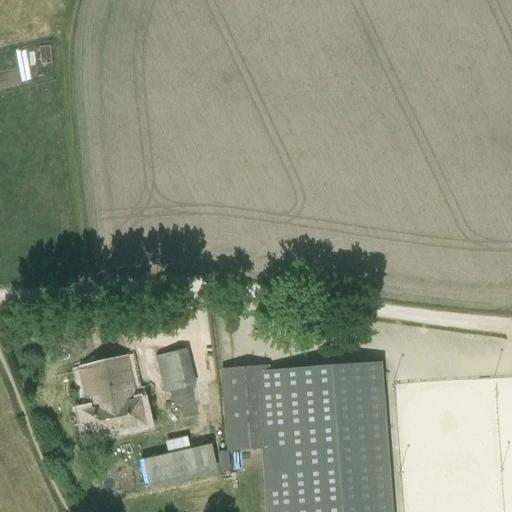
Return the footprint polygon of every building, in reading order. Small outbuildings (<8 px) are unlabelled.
[(160,353),(169,409),(213,402),(204,347),(160,353)] [(87,439),(145,427),(138,400),(135,401),(126,358),(78,369),(88,411),(81,413),(87,439)] [(253,369),(221,371),(228,452),(261,449),(265,511),(390,511),(380,363),(254,373),(253,369)] [(197,436),(174,433),(173,446),(195,448),(197,436)] [(180,449),(111,464),(117,487),(185,473),(180,449)]
